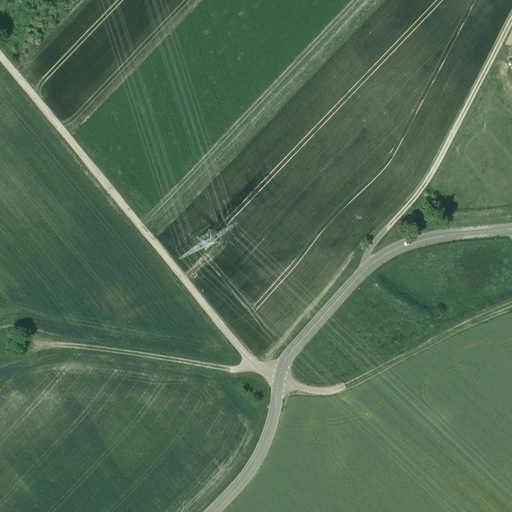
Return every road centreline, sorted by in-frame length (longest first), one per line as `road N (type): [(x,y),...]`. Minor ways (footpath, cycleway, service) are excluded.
road 1 (track): [(255,373),(0,56)]
road 2 (track): [(371,266),(367,253),(421,189),(511,19)]
road 3 (unclassified): [(511,229),(436,237),(389,252),(293,352)]
road 4 (track): [(255,373),(59,351),(25,358)]
road 5 (track): [(511,305),(330,391)]
road 6 (unclassified): [(214,511),(262,445),(293,352)]
